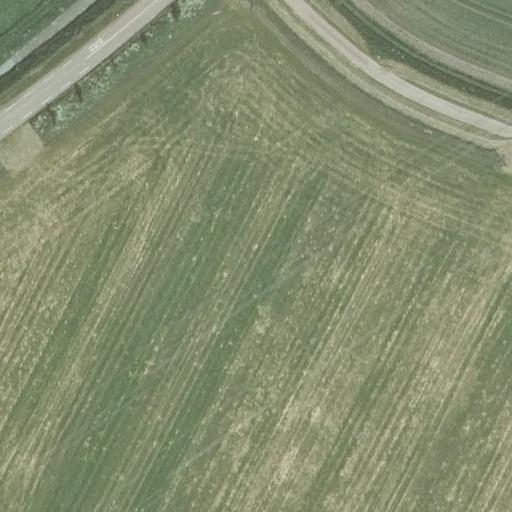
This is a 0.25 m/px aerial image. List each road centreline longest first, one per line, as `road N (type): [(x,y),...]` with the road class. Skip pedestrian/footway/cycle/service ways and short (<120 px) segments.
road 1 (unclassified): [(511,135),(388,82),(294,0)]
road 2 (tertiary): [(0,123),(159,0)]
